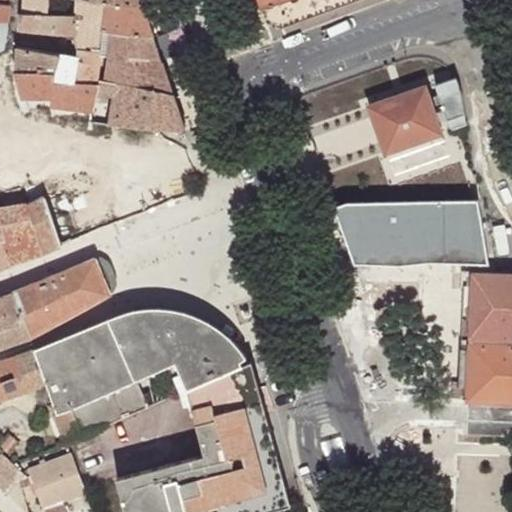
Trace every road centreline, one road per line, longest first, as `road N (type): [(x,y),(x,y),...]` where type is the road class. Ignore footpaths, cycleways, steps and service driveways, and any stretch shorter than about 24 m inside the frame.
road 1 (residential): [(277,179),(0,283)]
road 2 (secondary): [(364,410),(277,179)]
road 3 (secondary): [(447,0),(241,72)]
road 4 (residential): [(462,0),(511,168)]
road 5 (residential): [(364,410),(511,412)]
road 6 (residential): [(0,356),(132,307)]
